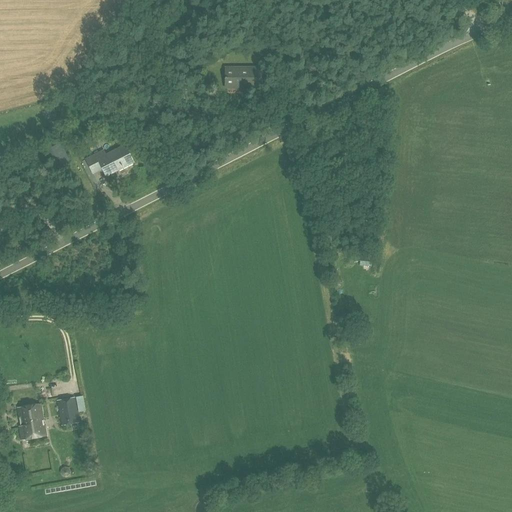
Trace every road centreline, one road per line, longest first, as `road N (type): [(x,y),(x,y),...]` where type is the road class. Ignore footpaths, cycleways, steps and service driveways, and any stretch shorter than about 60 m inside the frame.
road 1 (unclassified): [(0,274),(441,48),(511,23)]
road 2 (track): [(243,0),(301,119)]
